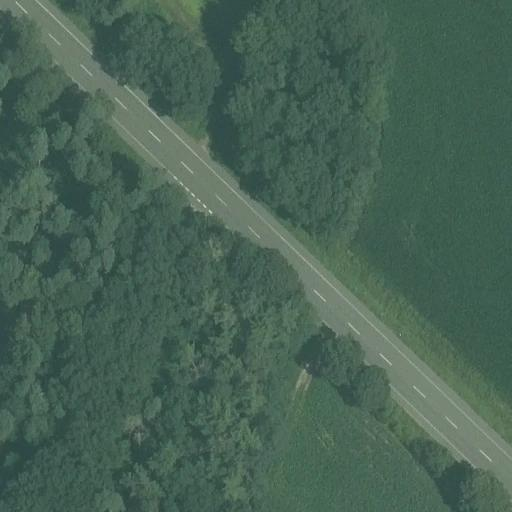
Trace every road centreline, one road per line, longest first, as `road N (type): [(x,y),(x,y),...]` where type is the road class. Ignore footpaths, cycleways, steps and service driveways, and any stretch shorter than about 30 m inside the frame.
road 1 (secondary): [(200,182),(511,482)]
road 2 (unclassified): [(200,182),(55,511)]
road 3 (secondary): [(12,0),(200,182)]
